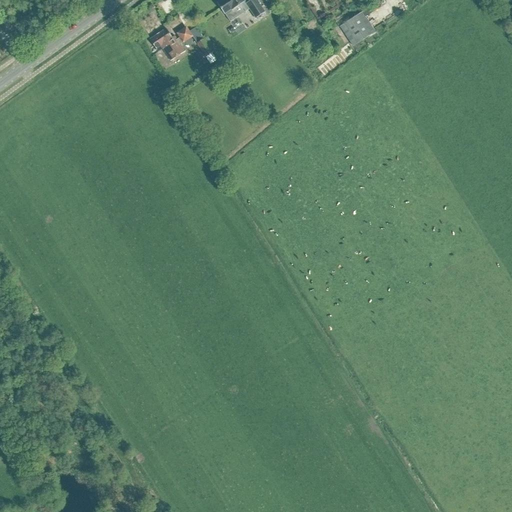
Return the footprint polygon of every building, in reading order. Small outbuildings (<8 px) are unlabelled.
[(232,10),(245,1),(244,0),(221,0),(217,3),(224,14),(231,9),(232,10)] [(256,0),(249,0),(245,3),(255,18),(264,12),(256,0)] [(274,0),(265,0),(271,8),(277,4),(274,0)] [(385,7),(375,11),(377,17),(388,12),(385,7)] [(339,27),(352,47),(374,32),(361,12),(355,17),(339,27)] [(179,44),(182,42),(191,37),(185,28),(177,33),(179,38),(176,40),(173,36),(170,37),(165,29),(149,40),(157,52),(162,49),(168,59),(182,50),(179,44)] [(197,44),(205,56),(213,51),(205,38),(197,44)] [(214,76),(223,69),(218,63),(209,69),(214,76)]
